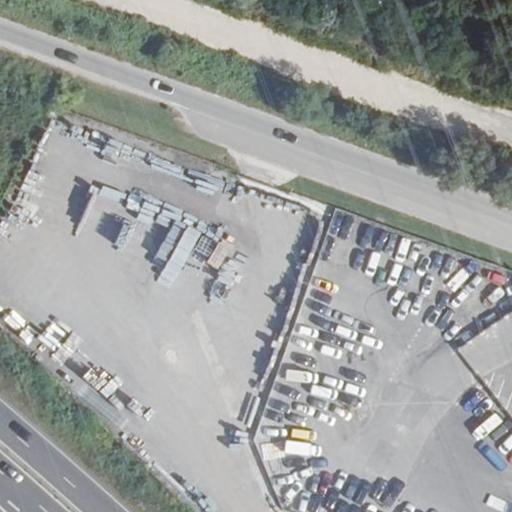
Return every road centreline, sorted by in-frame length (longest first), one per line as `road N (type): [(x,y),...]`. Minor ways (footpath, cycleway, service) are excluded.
road 1 (trunk): [(511,230),(0,30)]
road 2 (track): [(152,0),(495,112),(511,125)]
road 3 (trunk): [(93,511),(0,432)]
